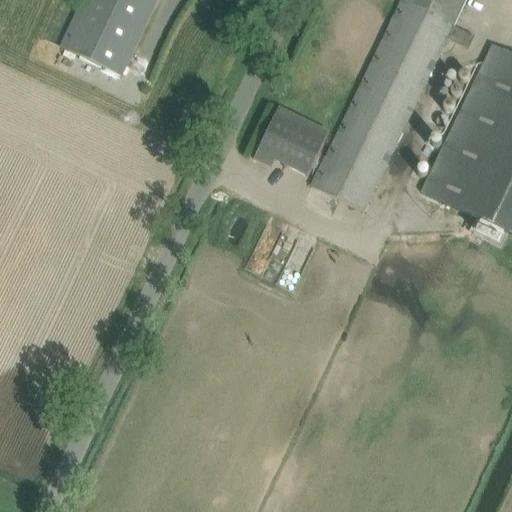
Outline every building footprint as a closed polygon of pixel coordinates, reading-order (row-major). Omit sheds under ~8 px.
[(0,0),(0,106),(41,0),(0,0)] [(82,0),(59,49),(121,79),(158,0),(82,0)] [(403,0),(311,188),(329,197),(362,213),(439,57),(447,40),(466,49),(469,50),(475,38),(453,27),(466,0),(403,0)] [(421,194),(477,221),(471,234),(502,249),(508,236),(511,238),(511,55),(493,46),(421,194)] [(329,133),(279,109),(253,162),(271,170),(274,163),(306,179),(329,133)]
